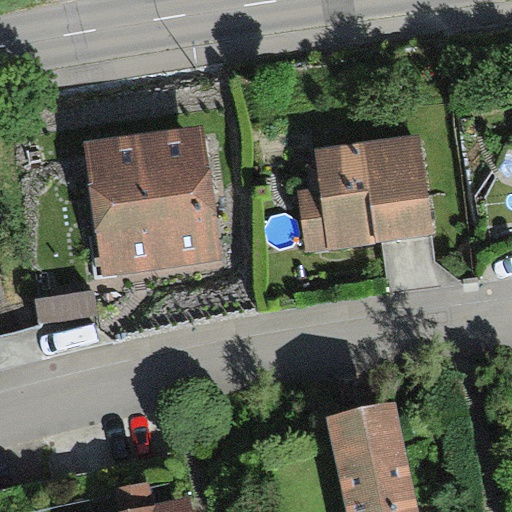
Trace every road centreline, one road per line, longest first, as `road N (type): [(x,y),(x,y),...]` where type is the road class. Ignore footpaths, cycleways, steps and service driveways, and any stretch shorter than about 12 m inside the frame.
road 1 (residential): [(0,411),(280,340),(511,316)]
road 2 (tertiary): [(0,58),(381,0)]
